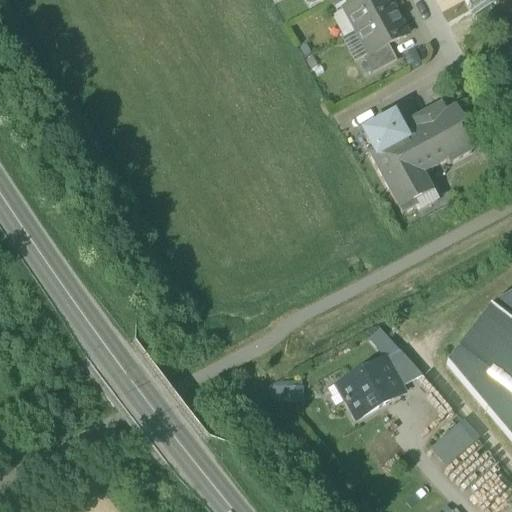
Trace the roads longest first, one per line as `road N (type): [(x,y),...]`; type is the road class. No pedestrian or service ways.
road 1 (secondary): [(105,355),(228,511)]
road 2 (secondary): [(105,355),(0,201)]
road 3 (residential): [(423,0),(490,125)]
